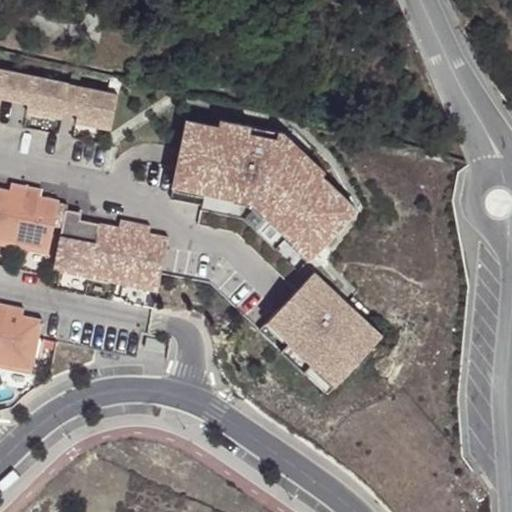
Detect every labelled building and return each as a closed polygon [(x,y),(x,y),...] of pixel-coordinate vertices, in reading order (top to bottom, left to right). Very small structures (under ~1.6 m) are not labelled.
[(20,77),(0,73),(0,105),(1,101),(15,104),(20,77)] [(69,87),(20,77),(15,104),(28,107),(26,116),(48,120),(49,114),(63,117),(63,115),(69,88),(69,87)] [(118,98),(69,88),(63,115),(77,118),(75,126),(97,131),(98,125),(112,128),(118,98)] [(49,114),(48,120),(62,123),(63,117),(49,114)] [(188,118),(176,176),(208,183),(206,190),(235,197),(236,191),(256,195),(271,209),(267,213),(289,234),(294,228),(318,251),(358,208),(322,175),(326,171),(284,131),(220,118),(219,124),(188,118)] [(112,128),(98,125),(97,131),(110,133),(112,128)] [(176,176),(173,188),(205,195),(206,190),(208,183),(176,176)] [(0,244),(1,244),(2,238),(16,241),(26,192),(10,189),(9,196),(0,194),(0,244)] [(235,197),(235,201),(252,204),(264,216),(267,213),(271,209),(256,195),(236,191),(235,197)] [(41,195),(26,192),(16,241),(29,244),(28,250),(49,254),(59,206),(39,202),(41,195)] [(67,208),(55,264),(69,267),(68,273),(89,277),(100,222),(81,219),(83,212),(67,208)] [(118,226),(100,222),(89,277),(109,281),(111,275),(124,278),(135,222),(120,219),(118,226)] [(151,225),(135,222),(124,278),(137,280),(136,286),(157,291),(168,236),(149,232),(151,225)] [(289,234),(286,237),(310,259),(318,251),(294,228),(289,234)] [(2,238),(1,244),(15,247),(16,241),(2,238)] [(16,241),(15,247),(28,250),(29,244),(16,241)] [(69,267),(55,264),(54,270),(68,273),(69,267)] [(316,270),(273,314),(295,335),(291,339),(314,362),(319,357),(342,379),(384,335),(316,270)] [(111,275),(109,281),(123,284),(124,278),(111,275)] [(137,280),(124,278),(123,284),(136,286),(137,280)] [(0,353),(10,305),(0,303),(0,353)] [(25,308),(10,305),(0,353),(0,361),(12,364),(11,369),(32,374),(43,320),(24,316),(25,308)] [(295,335),(273,314),(266,321),(288,342),(282,348),(306,371),(313,363),(336,385),(342,379),(319,357),(314,362),(291,339),(295,335)] [(166,342),(147,339),(145,350),(164,353),(166,342)] [(12,364),(0,361),(0,367),(11,369),(12,364)]
